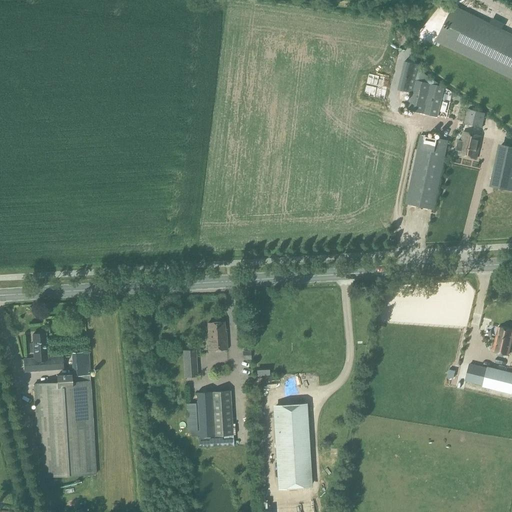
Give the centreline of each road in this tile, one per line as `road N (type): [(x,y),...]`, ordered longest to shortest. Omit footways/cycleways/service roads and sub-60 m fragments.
road 1 (secondary): [(0,295),(511,263)]
road 2 (residential): [(47,511),(0,307)]
road 3 (residential): [(0,392),(32,511)]
